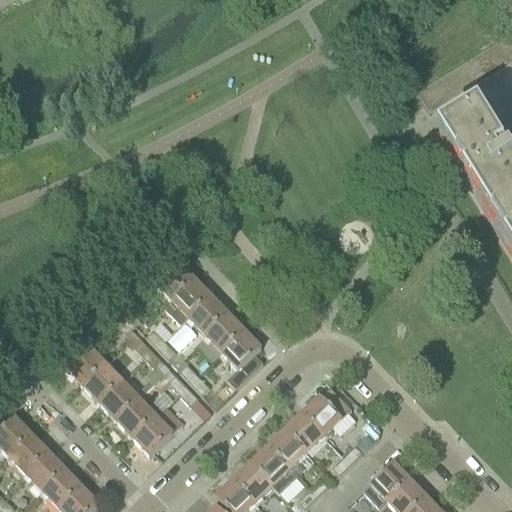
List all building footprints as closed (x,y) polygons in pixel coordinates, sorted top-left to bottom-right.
[(501,74),(511,68),(511,66),(511,39),(489,54),(501,74)] [(491,81),(501,74),(489,54),(479,60),(491,81)] [(481,87),(491,81),(479,60),(468,67),(481,87)] [(470,93),(481,87),(468,67),(458,73),(470,93)] [(460,100),(470,93),(458,73),(448,79),(460,100)] [(450,106),(460,100),(448,79),(437,86),(450,106)] [(440,112),(450,106),(437,86),(427,92),(440,112)] [(440,112),(427,92),(417,99),(429,119),(440,112)] [(439,146),(498,242),(511,264),(511,176),(509,171),(508,171),(478,122),(439,146)] [(154,289),(171,307),(194,286),(177,268),(154,289)] [(171,307),(163,315),(180,332),(188,324),(210,303),(194,286),(171,307)] [(188,324),(205,342),(227,321),(210,303),(188,324)] [(128,315),(121,322),(132,333),(139,326),(128,315)] [(205,342),(221,359),(244,338),(227,321),(205,342)] [(132,333),(121,322),(114,329),(125,340),(132,333)] [(152,335),(144,343),(156,355),(164,347),(152,335)] [(244,338),(221,359),(236,375),(225,385),(235,395),(262,369),(254,361),(260,355),(244,338)] [(141,347),(133,354),(144,366),(152,359),(141,347)] [(164,347),(156,355),(167,366),(175,359),(164,347)] [(65,376),(82,393),(104,372),(87,354),(65,376)] [(152,359),(144,366),(155,378),(163,370),(152,359)] [(179,378),(190,389),(197,382),(186,371),(179,378)] [(82,393),(98,410),(121,389),(104,372),(82,393)] [(166,389),(178,401),(185,394),(174,382),(166,389)] [(197,382),(190,389),(201,401),(208,394),(197,382)] [(98,410),(115,428),(138,407),(121,389),(98,410)] [(185,394),(178,401),(189,413),(196,405),(185,394)] [(329,395),(301,421),(323,444),(350,417),(329,395)] [(138,407),(115,428),(132,445),(154,424),(160,418),(151,408),(145,414),(138,407)] [(154,424),(132,445),(149,463),(171,442),(183,431),(166,413),(160,418),(154,424)] [(301,421),(284,438),(306,460),(323,444),(301,421)] [(0,455),(8,464),(31,443),(14,425),(0,439),(0,455)] [(284,438),(267,454),(289,476),(295,483),(303,476),(296,470),(306,460),(284,438)] [(8,464),(25,481),(47,460),(31,443),(8,464)] [(354,453),(342,464),(349,471),(361,460),(354,453)] [(267,454),(250,471),(271,494),(278,500),(295,483),(289,476),(267,454)] [(25,481),(41,499),(64,477),(47,460),(25,481)] [(349,471),(342,464),(331,475),(338,482),(349,471)] [(383,511),(386,509),(386,510),(409,488),(391,470),(362,499),(374,511),(383,511)] [(250,471),(233,487),(254,510),(271,494),(250,471)] [(41,499),(54,511),(62,511),(81,495),(64,477),(41,499)] [(319,486),(308,497),(315,504),(326,493),(319,486)] [(252,511),(254,510),(233,487),(214,505),(221,511),(252,511)] [(386,510),(388,511),(419,511),(426,506),(409,488),(386,510)] [(96,511),(81,495),(62,511),(96,511)] [(307,511),(315,504),(308,497),(296,508),(299,511),(307,511)] [(9,511),(2,503),(0,504),(0,511),(9,511)]
